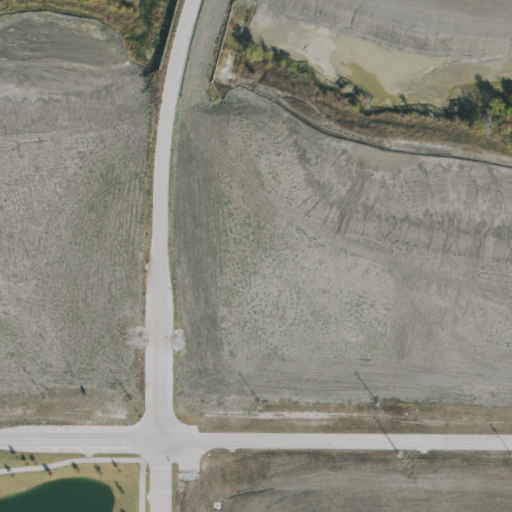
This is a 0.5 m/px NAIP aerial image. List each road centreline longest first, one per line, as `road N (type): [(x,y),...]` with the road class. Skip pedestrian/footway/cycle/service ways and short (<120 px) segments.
road 1 (tertiary): [(0,435),(511,441)]
road 2 (residential): [(157,435),(164,140),(193,0)]
